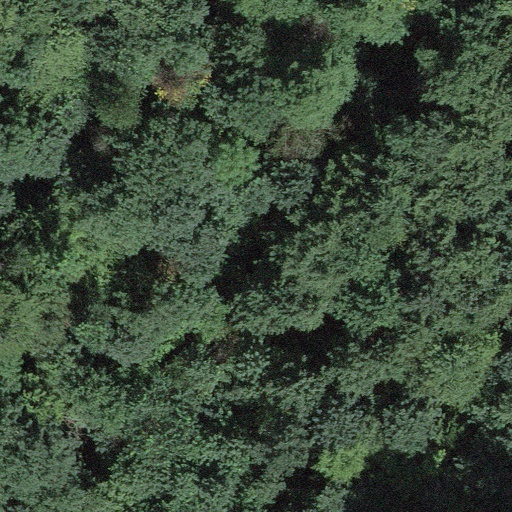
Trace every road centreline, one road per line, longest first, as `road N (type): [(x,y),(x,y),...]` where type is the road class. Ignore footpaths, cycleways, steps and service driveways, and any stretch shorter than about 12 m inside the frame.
road 1 (track): [(203,413),(328,159),(411,15)]
road 2 (track): [(203,0),(264,27),(411,15),(433,0)]
